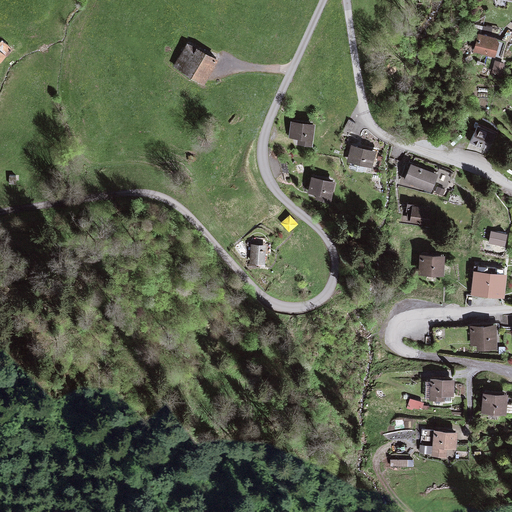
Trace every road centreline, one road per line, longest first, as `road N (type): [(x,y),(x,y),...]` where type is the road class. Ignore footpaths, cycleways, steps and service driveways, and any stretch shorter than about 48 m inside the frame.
road 1 (residential): [(325,0),(261,150),(273,188),(328,240),(335,269),(320,299),(291,307),(270,302),(184,211),(156,195),(106,194),(0,212)]
road 2 (residential): [(345,0),(362,107),(374,128),(511,183)]
road 3 (residential): [(511,309),(408,315),(393,326),(400,351)]
